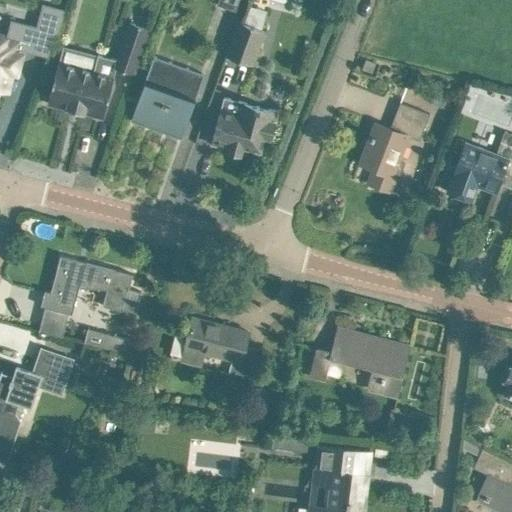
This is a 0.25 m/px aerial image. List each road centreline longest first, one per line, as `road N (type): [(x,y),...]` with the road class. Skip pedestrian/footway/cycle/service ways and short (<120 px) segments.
road 1 (unclassified): [(267,250),(366,0)]
road 2 (unclassified): [(267,250),(15,186)]
road 3 (residential): [(464,302),(441,511)]
road 4 (unclassified): [(464,302),(267,250)]
